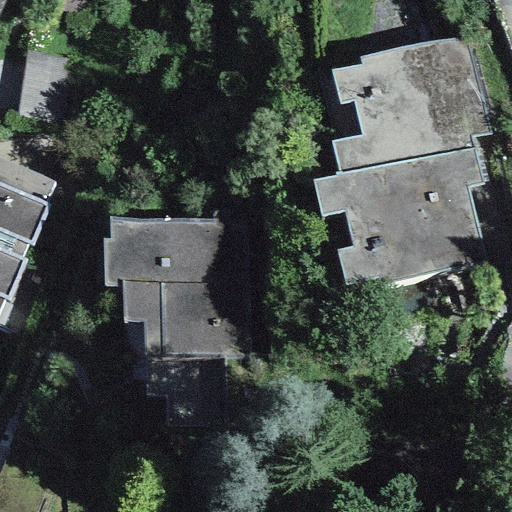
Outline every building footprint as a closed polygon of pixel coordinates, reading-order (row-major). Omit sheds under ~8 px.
[(321,235),(338,305),(485,268),(466,191),(475,188),(466,153),(493,146),(465,36),(320,72),(330,113),(344,110),(353,146),(319,154),(327,187),(291,196),(302,240),(321,235)] [(66,63),(32,59),(25,114),(60,118),(66,63)] [(0,241),(24,252),(27,247),(32,249),(50,207),(44,204),(54,181),(0,157),(0,241)] [(248,218),(112,219),(112,234),(102,234),(103,288),(122,288),(123,320),(144,320),(145,355),(249,354),(248,218)] [(20,260),(24,252),(0,241),(0,306),(3,299),(8,301),(26,262),(20,260)]
